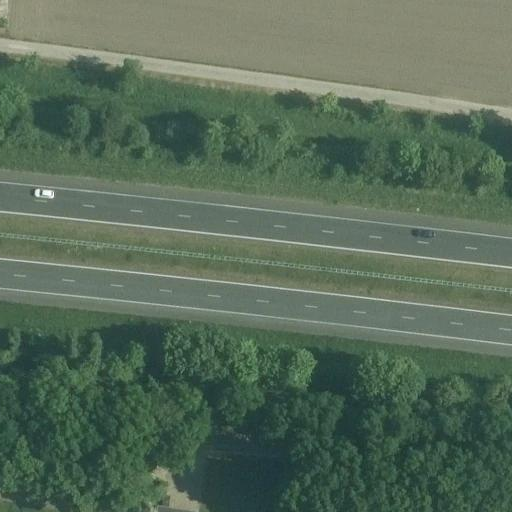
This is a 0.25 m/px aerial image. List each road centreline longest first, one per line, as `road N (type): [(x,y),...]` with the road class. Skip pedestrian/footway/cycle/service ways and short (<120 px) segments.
road 1 (unclassified): [(0,44),(511,111)]
road 2 (motorway): [(0,274),(511,332)]
road 3 (motorway): [(511,255),(0,197)]
